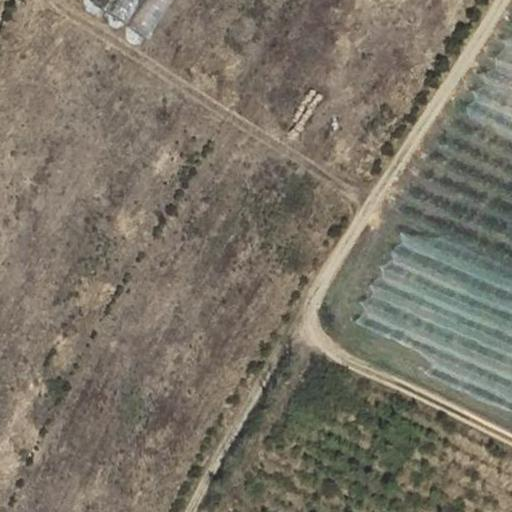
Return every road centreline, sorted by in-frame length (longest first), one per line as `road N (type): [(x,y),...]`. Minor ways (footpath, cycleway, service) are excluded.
road 1 (track): [(188,511),(382,184),(502,0)]
road 2 (track): [(294,330),(511,439)]
